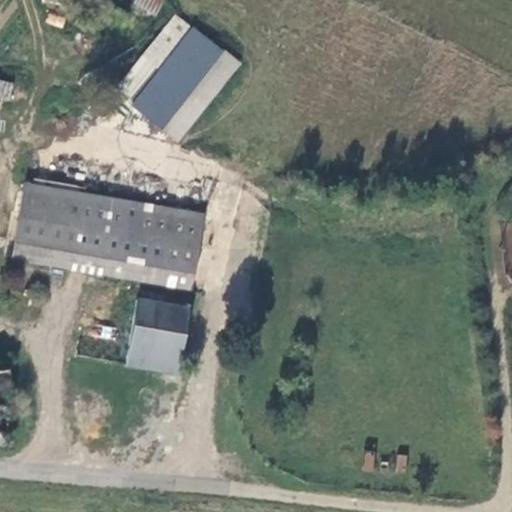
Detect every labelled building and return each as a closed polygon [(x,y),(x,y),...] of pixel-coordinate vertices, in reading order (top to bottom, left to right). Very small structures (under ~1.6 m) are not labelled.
[(134,0),(97,0),(126,17),(134,0)] [(195,28),(177,14),(114,91),(131,106),(133,104),(194,29),(195,28)] [(194,29),(133,104),(177,140),(239,65),(194,29)] [(0,100),(8,103),(12,87),(0,84),(0,100)] [(201,215),(26,185),(11,259),(187,293),(201,215)] [(0,280),(0,284),(20,293),(27,274),(6,266),(0,280)] [(184,310),(88,295),(78,355),(174,369),(184,310)] [(14,366),(0,365),(0,439),(9,440),(14,366)]
